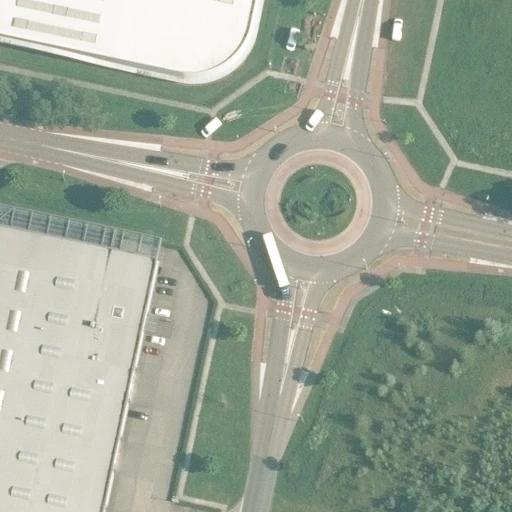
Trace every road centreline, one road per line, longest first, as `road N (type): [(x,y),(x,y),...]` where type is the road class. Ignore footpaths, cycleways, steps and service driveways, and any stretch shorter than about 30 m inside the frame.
road 1 (unclassified): [(0,136),(157,167)]
road 2 (tertiary): [(374,235),(511,254)]
road 3 (tertiary): [(511,230),(384,199)]
